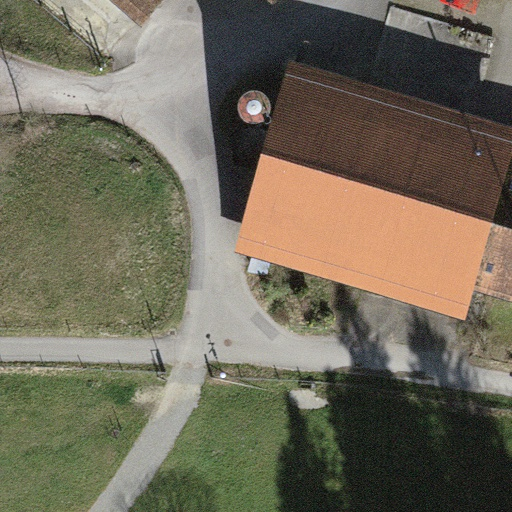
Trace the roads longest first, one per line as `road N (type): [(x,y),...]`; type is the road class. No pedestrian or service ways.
road 1 (track): [(64,94),(150,131),(201,170),(216,223),(192,353)]
road 2 (track): [(192,353),(511,389)]
road 3 (residential): [(330,0),(264,39),(137,91),(64,94)]
road 4 (track): [(0,350),(192,353)]
road 5 (track): [(192,353),(173,416),(109,511)]
